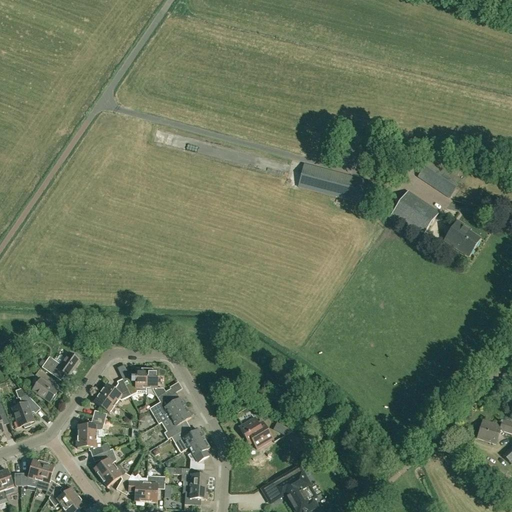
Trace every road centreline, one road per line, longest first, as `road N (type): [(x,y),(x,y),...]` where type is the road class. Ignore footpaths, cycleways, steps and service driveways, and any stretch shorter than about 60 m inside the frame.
road 1 (residential): [(48,436),(107,355),(167,356),(223,454),(221,511)]
road 2 (residential): [(170,0),(0,249)]
road 3 (unclassified): [(414,460),(511,347)]
